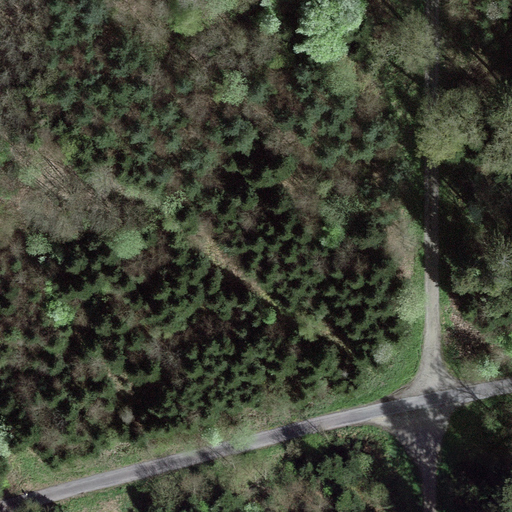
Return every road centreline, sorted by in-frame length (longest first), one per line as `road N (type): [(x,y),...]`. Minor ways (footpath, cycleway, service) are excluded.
road 1 (unclassified): [(511,387),(0,509)]
road 2 (track): [(430,0),(420,511)]
